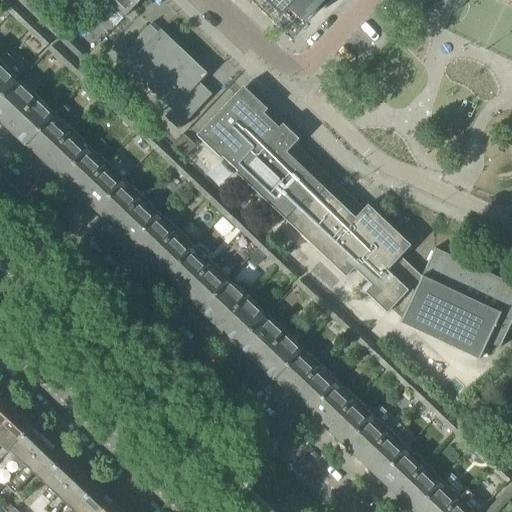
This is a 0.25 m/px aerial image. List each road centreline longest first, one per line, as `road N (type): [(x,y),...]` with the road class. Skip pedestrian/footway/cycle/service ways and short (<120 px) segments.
road 1 (tertiary): [(342,511),(0,184)]
road 2 (tertiary): [(0,333),(189,511)]
road 3 (residential): [(302,70),(263,51),(207,0)]
